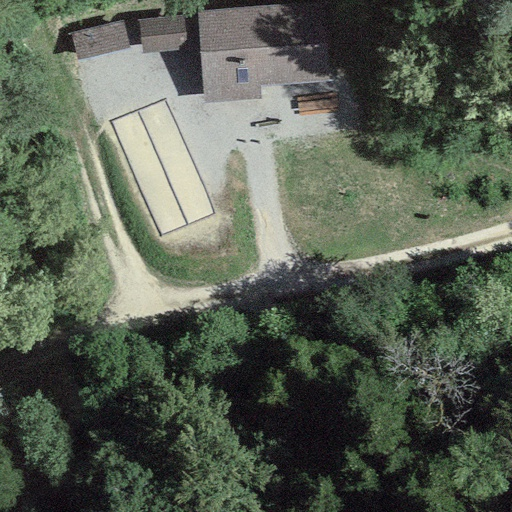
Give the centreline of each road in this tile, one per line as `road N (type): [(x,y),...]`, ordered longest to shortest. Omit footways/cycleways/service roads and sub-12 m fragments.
road 1 (track): [(0,368),(148,314),(511,236)]
road 2 (track): [(282,288),(258,151)]
